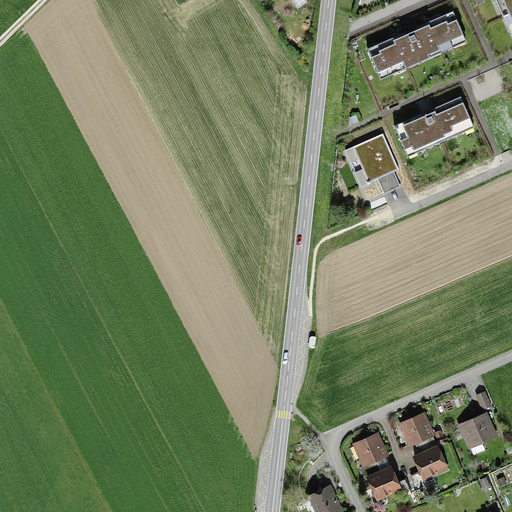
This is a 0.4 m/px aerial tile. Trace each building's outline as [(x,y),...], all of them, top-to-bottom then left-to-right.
[(511,36),(511,0),(495,0),(497,3),(503,0),(511,21),(511,31),(510,32),(511,36)] [(390,67),(393,74),(454,47),(451,40),(463,35),(453,11),(442,16),(444,22),(430,28),(428,22),(416,28),(417,30),(405,35),(404,33),(392,38),(395,44),(381,50),(378,44),(367,49),(378,73),(390,67)] [(405,121),(394,126),(404,150),(414,145),(418,153),(464,132),(461,124),(471,120),(460,97),(449,101),(452,107),(436,114),(435,111),(422,117),(423,120),(408,127),(405,121)] [(362,187),(370,183),(370,182),(380,177),(386,189),(399,183),(393,171),(398,169),(383,134),(353,147),(363,169),(355,173),(362,187)] [(483,409),(490,406),(484,392),(477,395),(483,409)] [(484,448),(481,441),(495,435),(486,414),(461,425),(472,453),(475,453),(483,450),(484,448)] [(432,435),(423,415),(407,421),(406,421),(403,422),(402,425),(403,428),(405,428),(412,444),(432,435)] [(386,456),(377,435),(361,442),(360,441),(357,442),(356,445),(357,448),(359,449),(366,465),(386,456)] [(447,468),(438,447),(429,451),(429,449),(419,453),(420,455),(414,457),(419,469),(418,471),(419,474),(422,475),(424,479),(433,475),(432,474),(447,468)] [(400,488),(391,468),(383,471),(382,470),(373,474),(374,475),(368,478),(373,489),(372,492),(373,495),(376,496),(378,500),(387,496),(386,494),(400,488)] [(318,511),(340,511),(335,502),(336,501),(336,500),(335,500),(329,488),(311,496),(318,511)]
